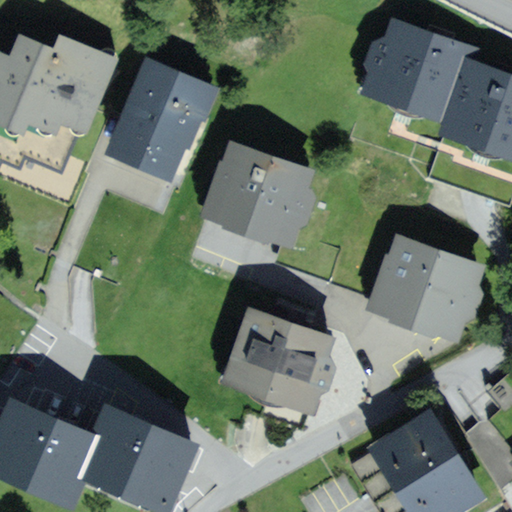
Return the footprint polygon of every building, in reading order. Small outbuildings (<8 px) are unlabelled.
[(394,15),(368,91),(454,121),(450,131),(511,152),(511,69),(482,59),(487,47),(394,15)] [(0,48),(0,132),(6,134),(10,125),(38,137),(43,125),(70,136),(74,127),(94,136),(124,60),(71,39),(65,53),(29,39),(22,57),(0,48)] [(227,89),(154,60),(116,155),(189,184),(227,89)] [(329,171),(238,138),(209,216),(301,249),(329,171)] [(481,267),(400,238),(373,312),(455,341),(481,267)] [(342,343),(249,310),(223,384),(316,417),(342,343)] [(92,430),(10,395),(0,417),(0,476),(74,507),(86,479),(163,511),(170,511),(188,470),(201,441),(104,400),(92,430)] [(429,405),(366,445),(409,511),(460,511),(486,496),(429,405)]
